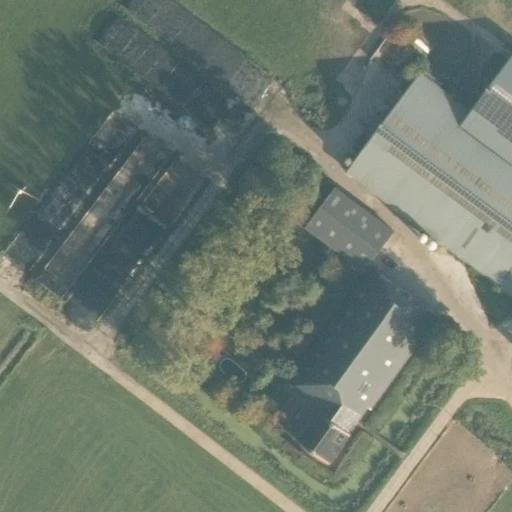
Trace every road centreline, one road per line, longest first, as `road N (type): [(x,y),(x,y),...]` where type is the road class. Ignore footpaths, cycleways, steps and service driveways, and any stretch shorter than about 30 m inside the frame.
road 1 (track): [(302,511),(0,284)]
road 2 (track): [(502,375),(458,396),(371,511)]
